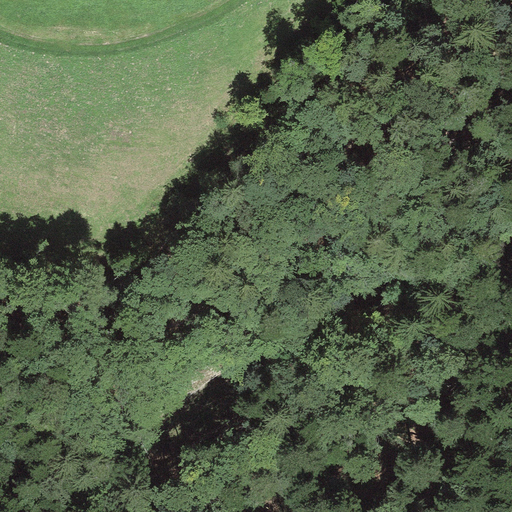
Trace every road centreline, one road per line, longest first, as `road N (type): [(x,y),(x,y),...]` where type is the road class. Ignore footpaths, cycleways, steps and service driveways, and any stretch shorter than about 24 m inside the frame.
road 1 (track): [(0,248),(65,253),(204,217),(335,134),(511,57)]
road 2 (track): [(0,34),(53,48),(115,46),(201,19),(231,0)]
